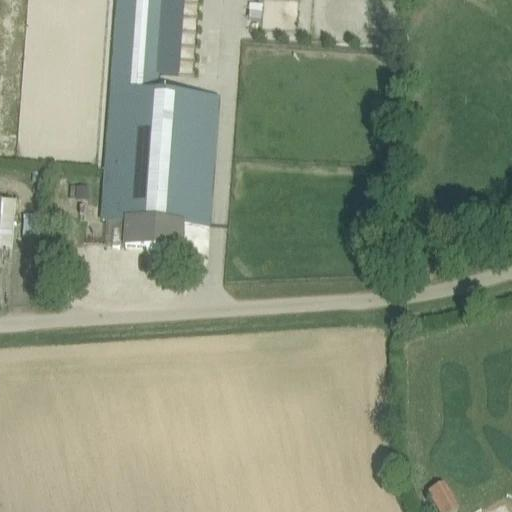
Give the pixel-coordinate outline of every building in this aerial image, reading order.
[(116,0),(103,221),(124,222),(186,226),(212,228),(221,98),(158,93),(165,0),(116,0)] [(165,0),(159,76),(180,78),(185,0),(165,0)] [(76,203),(89,204),(90,190),(77,189),(76,203)] [(16,205),(0,203),(0,252),(13,253),(16,205)] [(41,218),(24,218),(24,238),(40,239),(41,218)] [(124,222),(123,241),(122,248),(184,253),(186,226),(124,222)] [(428,493),(438,511),(457,511),(460,511),(445,484),(428,493)]
